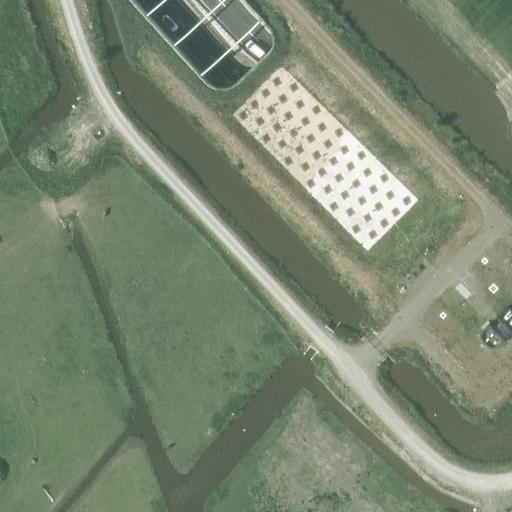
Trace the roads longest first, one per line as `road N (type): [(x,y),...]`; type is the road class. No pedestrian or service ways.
road 1 (trunk): [(160,0),(511,385)]
road 2 (trunk): [(511,313),(218,0)]
